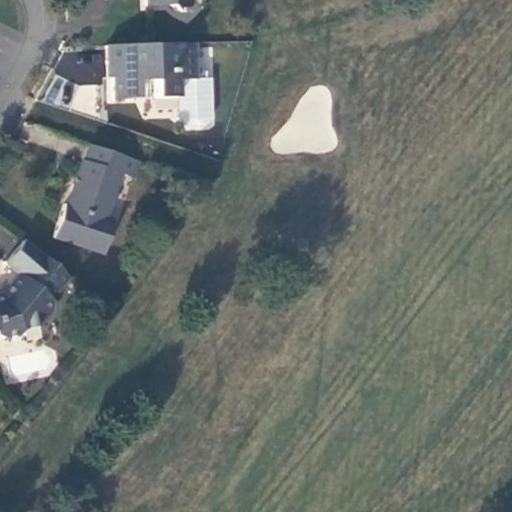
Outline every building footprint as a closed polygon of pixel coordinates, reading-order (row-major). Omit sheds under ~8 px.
[(188,0),(144,0),(145,5),(167,5),(173,11),(175,11),(175,13),(181,12),(181,11),(183,11),(189,4),(188,0)] [(151,81),(151,98),(176,98),(176,80),(194,80),(194,72),(193,43),(105,46),(105,64),(114,64),(115,77),(111,78),(112,100),(135,99),(135,81),(151,81)] [(184,127),(203,126),(211,119),(210,79),(204,79),(204,72),(194,72),(194,80),(176,80),(176,98),(177,120),(184,127)] [(72,185),(65,205),(63,205),(52,238),(99,253),(110,220),(101,217),(116,173),(123,175),(128,159),(88,145),(74,185),(72,185)] [(0,338),(17,334),(20,329),(37,325),(50,311),(50,301),(48,299),(66,278),(22,241),(3,263),(16,274),(0,292),(0,338)]
